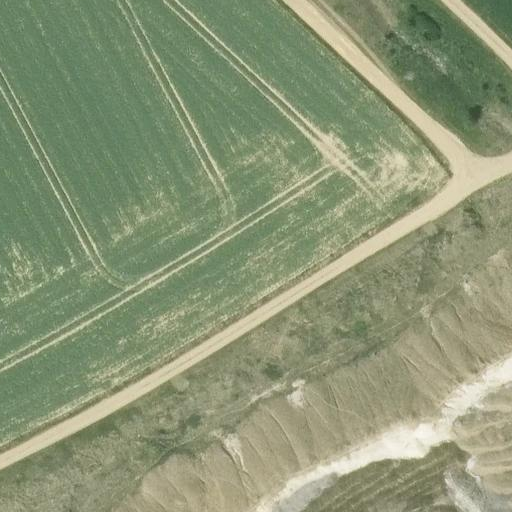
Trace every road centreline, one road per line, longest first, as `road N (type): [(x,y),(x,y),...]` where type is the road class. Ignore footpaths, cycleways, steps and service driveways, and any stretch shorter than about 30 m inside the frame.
road 1 (track): [(511,164),(296,303),(0,463)]
road 2 (track): [(284,0),(479,185)]
